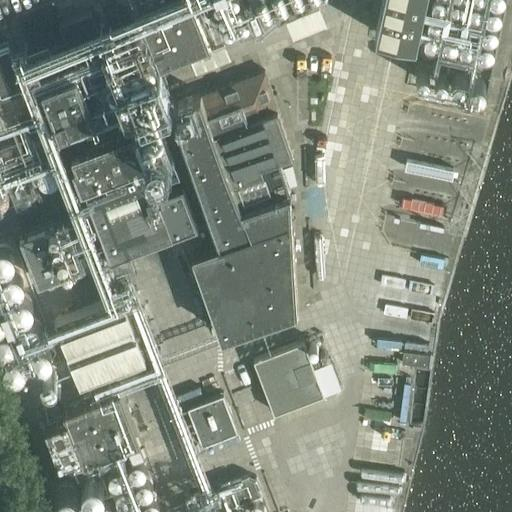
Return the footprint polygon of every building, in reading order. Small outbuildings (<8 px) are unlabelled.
[(143,24),(159,62),(159,64),(211,43),(195,3),(194,3),(193,0),(134,0),(139,10),(138,10),(138,11),(139,10),(144,23),(143,24)] [(209,0),(198,5),(212,40),(225,34),(211,0),(209,0)] [(382,0),(375,32),(416,41),(424,0),(382,0)] [(424,0),(411,62),(491,79),(508,0),(424,0)] [(0,47),(0,95),(24,86),(9,44),(0,47)] [(76,67),(42,80),(59,126),(93,112),(76,67)] [(193,248),(194,252),(223,332),(297,306),(297,303),(306,303),(306,290),(296,291),(292,219),(291,188),(290,188),(279,156),(293,151),(278,107),(265,70),(201,94),(200,92),(171,103),(218,239),(193,248)] [(134,124),(71,148),(76,159),(72,160),(81,183),(84,182),(93,205),(111,251),(174,227),(180,225),(200,218),(184,176),(166,183),(158,186),(147,158),(150,157),(142,134),(138,135),(134,124)] [(20,232),(0,240),(0,363),(8,383),(49,367),(55,383),(70,377),(64,362),(70,359),(38,279),(111,252),(111,251),(93,205),(20,232)] [(56,315),(82,382),(146,357),(121,291),(56,315)] [(253,358),(274,412),(324,393),(303,339),(253,358)] [(404,351),(402,363),(427,366),(429,354),(404,351)] [(184,394),(184,383),(190,383),(191,369),(169,368),(168,393),(184,394)] [(46,422),(60,460),(81,452),(84,459),(141,437),(121,385),(64,407),(67,414),(46,422)] [(188,405),(202,443),(238,430),(224,391),(188,405)] [(256,477),(249,473),(220,484),(228,506),(263,493),(256,477)]
